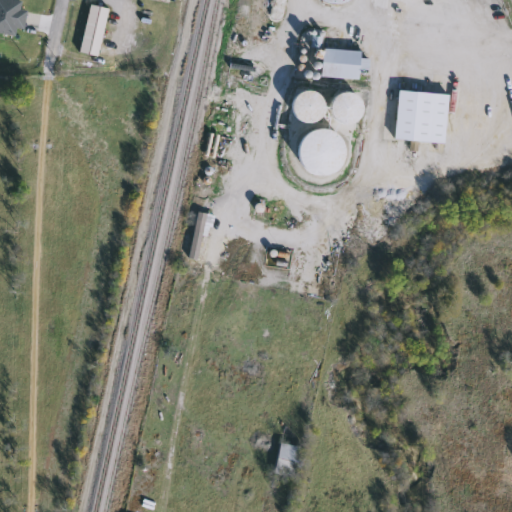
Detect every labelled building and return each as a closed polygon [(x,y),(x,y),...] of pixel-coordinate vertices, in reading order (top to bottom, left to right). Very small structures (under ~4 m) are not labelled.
[(15,28),(14,35),(0,33),(0,0),(19,0),(18,9),(25,10),(23,29),(15,28)] [(105,8),(96,56),(77,52),(86,4),(105,8)] [(365,74),(356,73),(356,79),(319,77),(320,49),(358,51),(358,58),(366,58),(365,74)] [(307,89),(323,110),(305,124),(289,102),(307,89)] [(345,89),(362,110),(342,126),(325,105),(345,89)] [(445,94),(442,143),(392,140),(395,90),(445,94)] [(302,173),(303,129),(335,130),(334,174),(302,173)] [(196,260),(186,258),(195,213),(205,215),(196,260)] [(298,461),(275,459),(277,444),(300,447),(298,461)]
